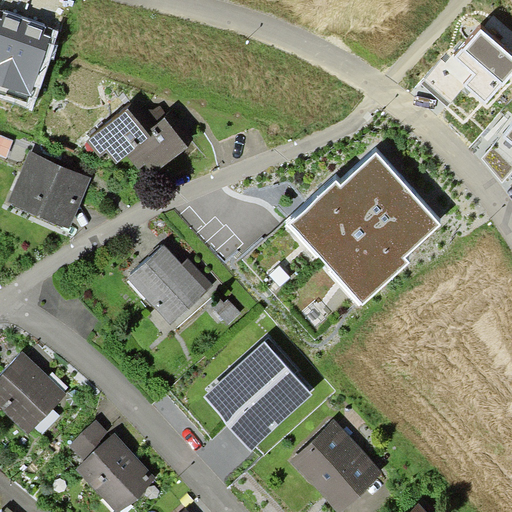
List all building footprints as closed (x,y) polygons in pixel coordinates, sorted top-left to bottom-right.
[(1,8),(0,12),(0,84),(2,85),(27,17),(1,8)] [(27,17),(2,85),(30,95),(55,27),(27,17)] [(511,73),(511,56),(481,30),(456,58),(473,73),(464,83),(486,103),(511,73)] [(127,155),(152,136),(148,131),(128,108),(87,141),(100,156),(107,151),(116,163),(127,155)] [(152,136),(127,155),(145,179),(188,147),(166,117),(148,131),(152,136)] [(12,140),(0,135),(0,154),(6,157),(12,140)] [(8,202),(70,228),(92,177),(30,151),(8,202)] [(442,225),(377,154),(342,186),(337,181),(289,225),(362,306),(411,263),(406,257),(442,225)] [(127,278),(170,325),(214,285),(189,258),(182,264),(164,244),(127,278)] [(228,299),(216,311),(229,324),(242,313),(228,299)] [(313,394),(264,341),(203,397),(251,450),(313,394)] [(0,407),(29,434),(67,394),(23,351),(0,374),(0,407)] [(111,436),(97,420),(70,445),(84,462),(111,436)] [(290,461),(337,511),(340,511),(383,472),(334,421),(290,461)] [(76,469),(115,511),(121,511),(157,478),(115,433),(111,436),(84,462),(76,469)] [(427,511),(419,503),(409,511),(427,511)]
